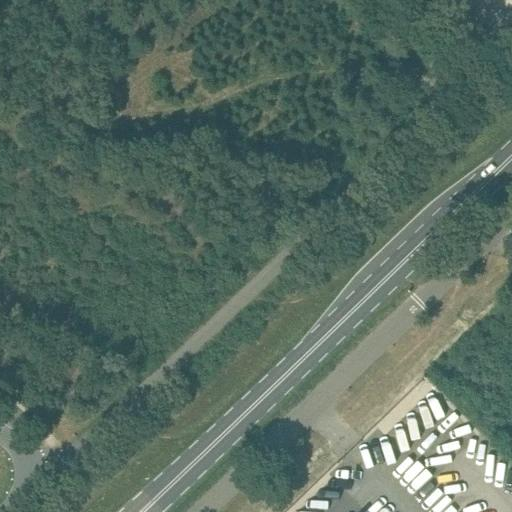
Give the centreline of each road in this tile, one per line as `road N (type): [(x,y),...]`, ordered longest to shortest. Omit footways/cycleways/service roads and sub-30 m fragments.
road 1 (unclassified): [(53,471),(449,101),(443,69),(377,0)]
road 2 (primary): [(140,511),(511,153)]
road 3 (unclassified): [(203,511),(498,226)]
